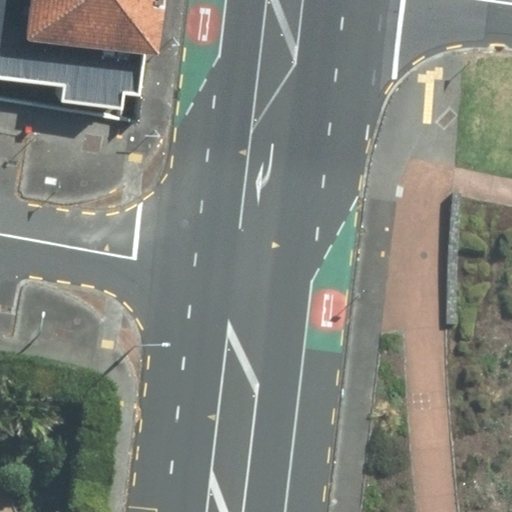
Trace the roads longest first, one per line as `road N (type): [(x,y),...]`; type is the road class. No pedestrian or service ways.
road 1 (primary): [(288,0),(253,274)]
road 2 (residential): [(0,234),(253,274)]
road 3 (primary): [(253,274),(228,511)]
